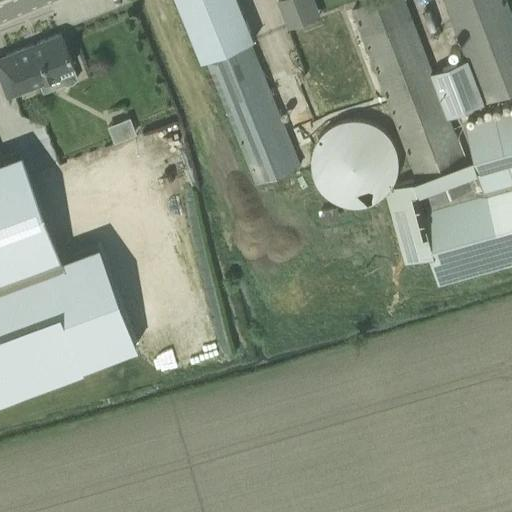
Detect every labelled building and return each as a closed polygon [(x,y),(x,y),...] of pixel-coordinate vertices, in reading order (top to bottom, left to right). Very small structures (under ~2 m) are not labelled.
[(204,60),(250,41),(255,39),(238,0),(176,0),(201,61),(204,60)] [(277,0),(288,28),(304,22),(296,0),(277,0)] [(404,0),(375,0),(353,9),(360,27),(428,205),(474,187),(470,172),(449,117),(432,72),(408,9),(404,0)] [(511,18),(505,0),(444,0),(466,58),(483,103),(511,92),(511,18)] [(0,56),(0,82),(6,97),(40,84),(37,78),(73,64),(60,33),(0,56)] [(204,60),(255,183),(300,164),(250,41),(204,60)] [(466,58),(432,72),(449,117),(483,103),(466,58)] [(393,185),(387,195),(406,262),(430,255),(434,254),(443,284),(511,264),(511,109),(469,121),(482,167),(470,172),(474,187),(428,205),(429,209),(424,211),(414,179),(395,184),(393,185)] [(117,140),(139,131),(133,114),(111,123),(117,140)] [(321,130),(318,133),(316,135),(315,138),(313,141),(311,145),(310,149),(309,152),(309,156),(309,159),(309,162),(309,166),(309,169),(310,173),(312,178),(314,182),(316,186),(318,188),(320,190),(321,192),(325,195),(328,197),(330,199),(333,200),(337,202),(341,204),(346,205),(352,205),(357,205),(363,204),(368,203),(371,202),(376,199),(379,197),(384,193),(388,189),(389,187),(391,185),(392,182),(394,180),(395,177),(396,175),(397,171),(398,167),(398,164),(398,162),(398,158),(398,155),(397,151),(396,147),(395,143),(393,141),(392,138),(390,135),(388,132),(386,130),(384,128),(382,126),(380,125),(378,123),(375,122),(371,120),(369,119),(365,117),(361,116),(356,116),(351,116),(347,116),(342,117),(338,118),(336,119),(331,122),(328,123),(326,125),(323,128),(321,130)] [(335,206),(320,209),(323,222),(337,219),(335,206)] [(0,397),(80,367),(42,264),(0,279),(0,397)]
